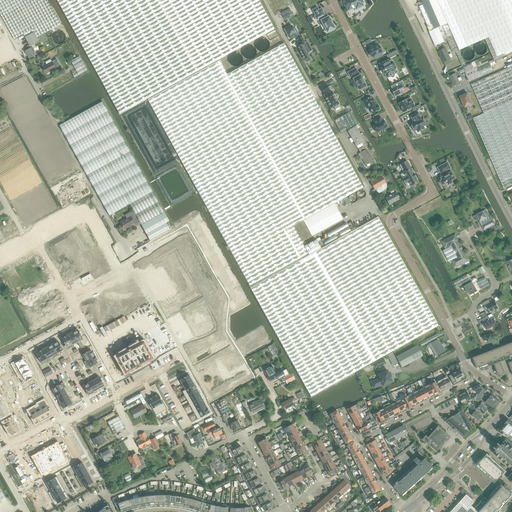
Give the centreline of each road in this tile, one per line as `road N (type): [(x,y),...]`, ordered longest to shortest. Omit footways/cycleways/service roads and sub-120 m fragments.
road 1 (unclassified): [(127,251),(0,17)]
road 2 (residential): [(389,220),(430,189),(331,0)]
road 3 (tertiary): [(511,221),(402,0)]
road 4 (residential): [(242,433),(197,454),(174,426),(130,429),(112,396)]
road 5 (residential): [(110,249),(122,272),(181,237),(211,292)]
road 6 (residential): [(121,391),(57,278)]
road 7 (unclassified): [(466,231),(494,286),(445,326)]
road 8 (unclassified): [(445,326),(389,220)]
